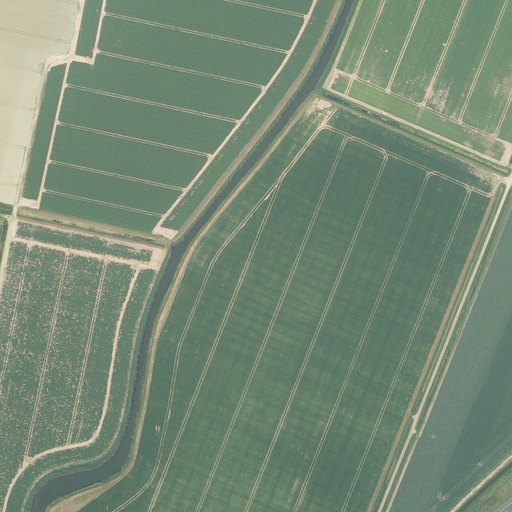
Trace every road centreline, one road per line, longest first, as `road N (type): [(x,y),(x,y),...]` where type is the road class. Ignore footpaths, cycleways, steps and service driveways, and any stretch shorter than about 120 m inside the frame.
road 1 (track): [(327,86),(192,246),(154,337),(129,468),(68,511)]
road 2 (unclassified): [(379,511),(511,177)]
road 3 (track): [(0,279),(44,68),(73,45),(82,0)]
